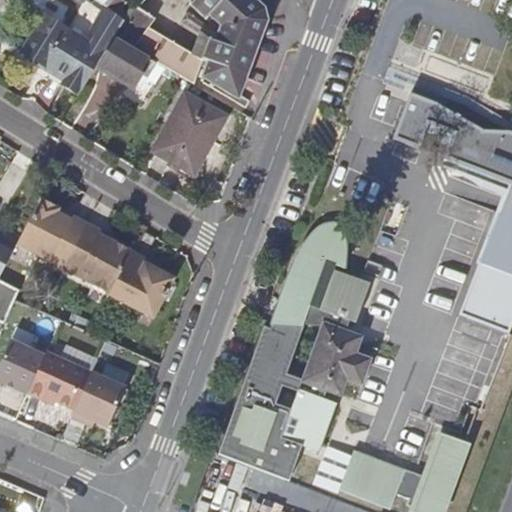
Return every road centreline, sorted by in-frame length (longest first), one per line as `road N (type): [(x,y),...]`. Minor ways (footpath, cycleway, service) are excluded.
road 1 (residential): [(232,256),(0,113)]
road 2 (residential): [(232,256),(329,7)]
road 3 (residential): [(141,507),(232,256)]
road 4 (residential): [(0,448),(141,507)]
